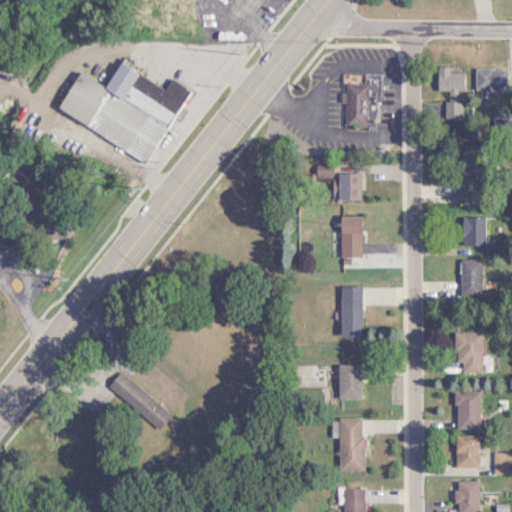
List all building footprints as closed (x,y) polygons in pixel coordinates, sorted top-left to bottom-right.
[(160,88),(115,62),(101,86),(74,71),(52,109),(144,161),(185,88),(166,77),(160,88)] [(463,66),(433,66),(433,90),(463,90),(463,66)] [(472,90),(505,90),(505,68),(472,68),(472,90)] [(340,125),(374,125),(375,75),(341,74),(340,125)] [(453,184),(453,203),(477,202),(477,160),(459,160),(459,184),(453,184)] [(331,164),(315,163),(313,178),(330,179),(331,164)] [(333,200),(357,200),(357,172),(333,172),(333,200)] [(359,215),(336,215),(336,256),(359,256),(359,215)] [(482,216),(458,216),(458,243),(482,243),(482,216)] [(458,258),(458,288),(479,288),(479,258),(458,258)] [(336,335),(359,335),(359,285),(336,285),(336,335)] [(480,331),(452,331),(452,372),(480,372),(480,331)] [(358,364),(335,364),(335,398),(358,398),(358,364)] [(119,395),(152,430),(166,416),(133,382),(119,395)] [(477,428),(477,390),(452,390),(452,428),(477,428)] [(335,470),(361,470),(361,416),(335,416),(335,470)] [(476,434),(453,434),(453,466),(476,466),(476,434)] [(492,473),(510,473),(510,453),(492,453),(492,473)] [(476,511),(477,480),(454,480),(453,511),(476,511)] [(341,487),(341,511),(361,511),(362,487),(341,487)]
